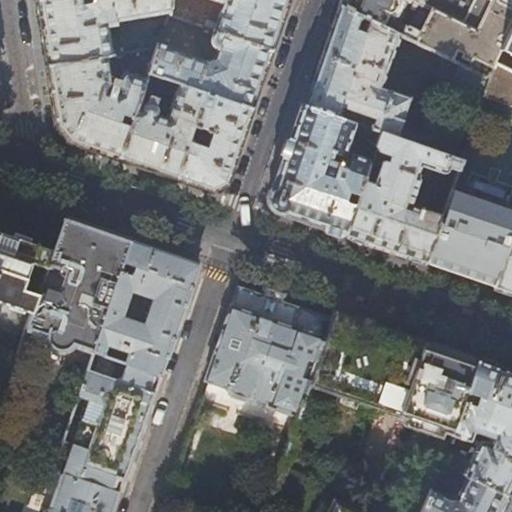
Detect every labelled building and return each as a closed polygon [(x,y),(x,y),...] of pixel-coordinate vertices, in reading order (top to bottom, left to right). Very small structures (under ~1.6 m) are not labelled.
[(168,0),(42,0),(37,1),(42,32),(47,65),(105,56),(110,55),(106,27),(117,25),(116,22),(168,13),(168,0)] [(214,0),(222,3),(216,23),(206,19),(204,27),(213,31),(271,51),(280,25),(288,0),(214,0)] [(511,0),(339,0),(337,5),(358,15),(367,19),(398,34),(458,63),(489,78),(493,64),(500,50),(511,24),(511,0)] [(353,30),(358,15),(337,5),(320,58),(310,86),(306,85),(300,105),(335,117),(339,106),(370,117),(367,127),(379,132),(395,137),(409,96),(380,86),(398,34),(367,19),(362,33),(353,30)] [(511,24),(500,50),(511,55),(511,24)] [(260,83),(271,51),(213,31),(211,38),(211,43),(212,46),(217,49),(214,57),(207,61),(158,45),(148,73),(178,84),(204,92),(212,95),(251,108),(260,83)] [(105,56),(47,65),(52,98),(57,125),(70,141),(91,148),(118,158),(135,109),(145,79),(129,74),(125,75),(121,78),(116,91),(114,87),(110,85),(105,56)] [(482,98),(489,78),(458,63),(448,93),(480,104),(482,98)] [(511,72),(493,64),(489,78),(482,98),(511,108),(511,72)] [(200,106),(204,92),(178,84),(167,119),(156,115),(156,114),(155,109),(153,107),(151,105),(148,105),(143,106),(141,108),(140,110),(135,109),(118,158),(147,168),(176,177),(188,142),(193,126),(200,106)] [(238,146),(251,108),(212,95),(208,109),(200,106),(193,126),(204,130),(202,136),(208,138),(204,148),(188,142),(176,177),(193,183),(212,190),(225,183),(238,146)] [(367,127),(335,117),(300,105),(286,143),(268,198),(274,211),(314,225),(343,235),(354,205),(342,201),(345,191),(357,195),(360,185),(368,165),(349,158),(346,160),(343,169),(328,164),(330,158),(338,160),(341,159),(350,130),(376,139),(379,132),(367,127)] [(404,129),(400,139),(413,143),(417,134),(404,129)] [(400,139),(395,137),(379,132),(376,139),(373,149),(375,153),(377,155),(387,158),(385,166),(381,165),(377,167),(371,188),(360,185),(357,195),(354,205),(343,235),(393,252),(425,263),(425,261),(441,213),(421,206),(423,201),(412,198),(418,177),(416,171),(418,163),(439,170),(442,171),(446,168),(448,165),(457,168),(460,159),(413,143),(400,139)] [(511,211),(449,190),(441,213),(425,261),(427,261),(456,271),(492,284),(511,229),(511,211)] [(64,219),(53,250),(47,268),(53,270),(54,268),(65,272),(57,295),(55,294),(53,295),(51,296),(50,298),(38,294),(31,314),(21,343),(34,347),(37,352),(40,357),(47,362),(54,365),(63,366),(69,365),(76,361),(87,366),(92,352),(130,241),(102,232),(64,219)] [(511,229),(492,284),(492,286),(511,293),(511,229)] [(47,268),(53,250),(52,251),(0,232),(0,303),(31,314),(38,294),(47,268)] [(177,257),(166,253),(130,241),(92,352),(125,363),(159,375),(176,326),(197,264),(177,257)] [(317,363),(332,318),(330,317),(299,306),(298,306),(290,304),(282,301),(284,294),(264,287),(262,294),(237,286),(215,349),(204,380),(225,388),(228,394),(245,400),(250,397),(268,403),(266,406),(298,418),(308,387),(310,382),(298,378),(305,359),(317,363)] [(334,311),(332,318),(317,363),(310,382),(308,387),(450,436),(478,360),(443,349),(375,325),(334,311)] [(511,372),(508,371),(478,360),(450,436),(468,442),(472,432),(488,437),(486,443),(482,442),(478,444),(470,461),(445,450),(440,464),(467,477),(505,495),(511,481),(511,372)] [(146,412),(159,375),(125,363),(119,382),(86,370),(77,396),(88,400),(83,414),(87,422),(80,446),(62,440),(52,470),(62,473),(118,493),(124,476),(146,412)] [(111,511),(118,493),(62,473),(50,507),(49,507),(43,510),(42,511),(111,511)] [(496,511),(505,495),(467,477),(456,499),(449,499),(430,490),(420,511),(496,511)] [(357,511),(330,499),(323,511),(357,511)]
